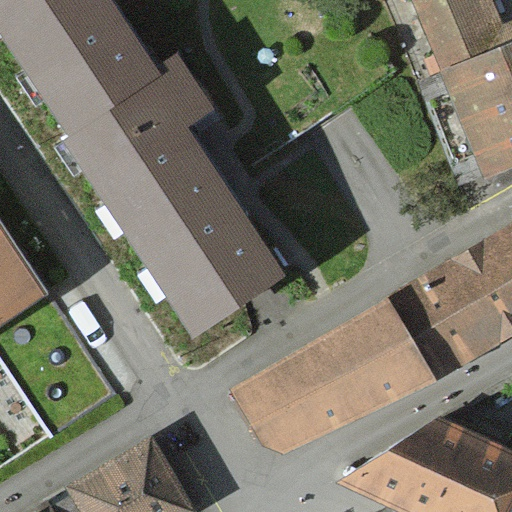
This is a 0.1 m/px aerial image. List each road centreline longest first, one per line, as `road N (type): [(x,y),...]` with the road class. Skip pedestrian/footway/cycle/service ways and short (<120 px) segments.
road 1 (residential): [(180,389),(511,205)]
road 2 (residential): [(0,119),(180,389)]
road 3 (residential): [(309,484),(511,364)]
road 4 (residential): [(0,502),(180,389)]
road 5 (residential): [(180,389),(262,511)]
